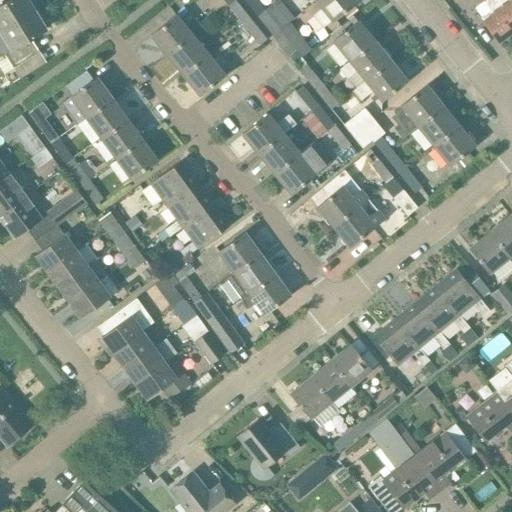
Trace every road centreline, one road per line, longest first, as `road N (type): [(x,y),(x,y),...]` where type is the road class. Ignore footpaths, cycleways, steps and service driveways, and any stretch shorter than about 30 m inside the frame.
road 1 (residential): [(336,306),(86,0)]
road 2 (residential): [(134,433),(154,443),(177,440),(336,306)]
road 3 (residential): [(336,306),(511,161)]
road 4 (residential): [(107,401),(0,269)]
road 5 (residential): [(0,491),(107,401)]
road 6 (residential): [(498,101),(416,0)]
